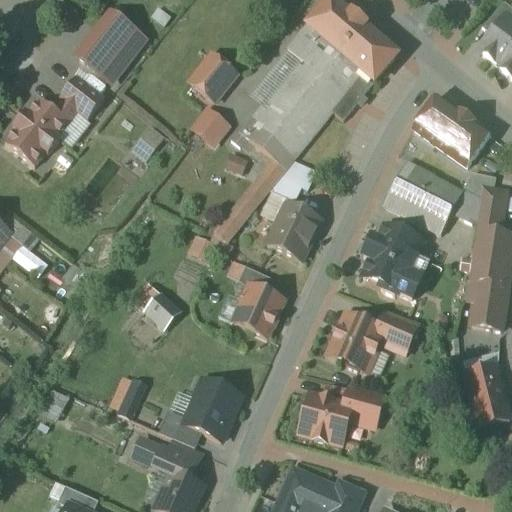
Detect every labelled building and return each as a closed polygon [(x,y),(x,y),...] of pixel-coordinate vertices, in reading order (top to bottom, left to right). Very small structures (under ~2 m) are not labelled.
[(305,68),(244,141),(274,166),(288,177),(296,168),(336,119),(348,128),(402,63),(334,7),(292,58),(305,68)] [(486,35),(498,44),(511,28),(511,25),(511,11),(509,9),(486,35)] [(110,14),(76,56),(98,74),(132,32),(110,14)] [(511,28),(498,44),(487,60),(506,74),(511,65),(511,28)] [(194,91),(219,111),(241,82),(216,63),(194,91)] [(64,108),(67,110),(82,121),(92,129),(109,108),(81,86),(64,108)] [(472,175),(495,143),(441,104),(417,136),(472,175)] [(30,120),(24,128),(18,136),(20,138),(9,152),(39,175),(50,161),(53,163),(59,155),(65,148),(62,146),(82,121),(67,110),(59,120),(43,108),(33,122),(30,120)] [(210,116),(193,140),(215,157),(233,134),(210,116)] [(168,148),(153,136),(134,159),(150,171),(168,148)] [(233,156),(225,176),(245,183),(252,163),(233,156)] [(274,166),(215,242),(228,252),(288,177),(274,166)] [(312,198),(321,179),(296,168),(288,177),(273,198),(299,211),(306,196),(312,198)] [(445,242),(467,200),(410,170),(388,213),(445,242)] [(511,296),(511,243),(504,242),(510,200),(488,197),(473,287),(483,288),(476,333),(506,338),(511,296)] [(291,213),(271,252),(306,269),(314,251),(312,250),(323,228),(291,213)] [(0,260),(15,240),(0,228),(0,260)] [(426,251),(390,235),(370,279),(388,287),(386,293),(388,298),(399,304),(403,302),(426,251)] [(276,304),(283,290),(250,275),(244,290),(253,294),(276,304)] [(271,346),(288,310),(276,304),(253,294),(237,330),(271,346)] [(149,318),(170,337),(185,321),(164,302),(149,318)] [(409,362),(422,331),(390,319),(382,337),(389,340),(384,351),(409,362)] [(382,337),(350,323),(332,363),(349,371),(351,375),(362,380),(366,378),(371,380),(384,351),(389,340),(382,337)] [(511,415),(501,372),(466,381),(480,436),(511,428),(511,415)] [(208,384),(185,431),(227,451),(250,404),(208,384)] [(389,405),(354,395),(348,413),(356,415),(355,422),(381,429),(389,405)] [(314,404),(304,440),(319,445),(318,447),(330,450),(331,448),(346,452),(355,422),(356,415),(348,413),(314,404)] [(160,475),(168,457),(146,447),(138,465),(160,475)] [(174,460),(201,472),(206,460),(180,448),(174,460)] [(174,460),(168,457),(160,475),(176,482),(177,481),(193,488),(201,472),(174,460)] [(324,490),(298,478),(285,506),(298,511),(361,511),(366,502),(345,493),(342,500),(323,492),(324,490)] [(197,511),(206,494),(193,488),(177,481),(176,482),(162,511),(197,511)] [(68,511),(95,511),(98,508),(65,493),(58,508),(66,511),(68,511)]
